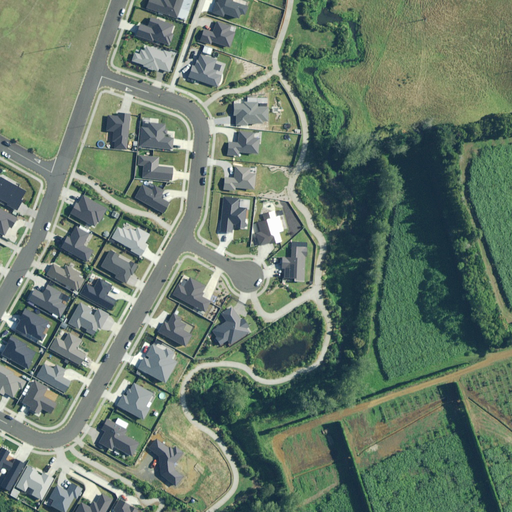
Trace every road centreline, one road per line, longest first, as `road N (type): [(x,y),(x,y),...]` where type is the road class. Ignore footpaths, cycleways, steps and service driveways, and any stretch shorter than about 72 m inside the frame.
road 1 (residential): [(0,419),(46,441),(73,429),(181,238)]
road 2 (residential): [(181,238),(194,208),(196,116),(93,73)]
road 3 (residential): [(58,176),(0,303)]
